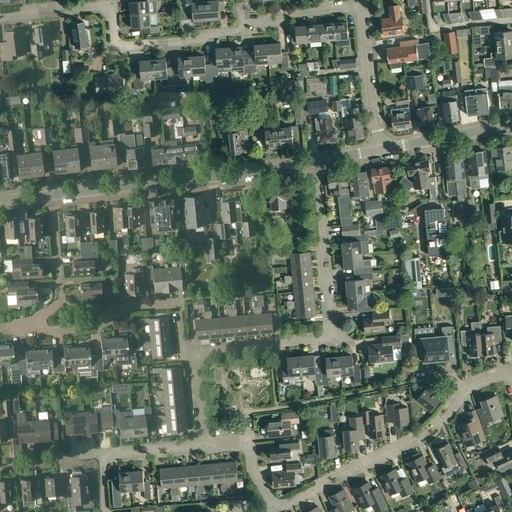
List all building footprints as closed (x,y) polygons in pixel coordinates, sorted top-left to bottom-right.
[(131,15),(149,14),(148,1),(157,0),(156,0),(142,0),(142,1),(130,2),(131,15)] [(198,0),(185,0),(186,9),(192,9),(193,21),(206,20),(205,2),(198,3),(198,0)] [(217,0),(217,1),(205,2),(206,20),(219,19),(218,7),(224,6),(223,0),(217,0)] [(410,0),(412,5),(418,4),(419,13),(427,12),(425,0),(410,0)] [(389,7),(390,18),(381,19),(383,28),(381,28),(382,34),(384,34),(384,36),(403,33),(401,17),(400,17),(398,6),(389,7)] [(511,8),(499,10),(502,18),(511,17),(511,8)] [(502,18),(499,10),(494,10),(497,19),(502,18)] [(477,20),(474,12),(468,13),(472,21),(477,20)] [(479,12),(474,12),(477,20),(483,20),(479,12)] [(149,14),(131,15),(132,28),(144,27),(145,33),(159,32),(158,26),(150,26),(149,14)] [(451,24),(448,14),(443,15),(446,25),(451,24)] [(454,14),(448,14),(451,24),(457,23),(454,14)] [(347,22),(334,23),(335,40),(348,39),(347,22)] [(84,23),(72,25),(74,41),(75,48),(89,46),(88,39),(87,32),(85,32),(84,23)] [(322,41),(335,40),(334,23),(321,24),(322,41)] [(308,26),(310,42),(322,41),(321,24),(308,26)] [(292,44),(310,42),(308,26),(295,27),(296,33),(292,33),(292,44)] [(495,39),(495,46),(511,44),(511,31),(504,32),(504,31),(499,32),(494,33),(494,26),(480,27),(481,35),(489,34),(489,40),(495,39)] [(33,36),(34,44),(30,44),(32,59),(42,58),(40,44),(48,43),(48,42),(52,41),(51,35),(47,36),(46,27),(34,29),(35,36),(33,36)] [(0,43),(0,53),(1,61),(16,59),(15,51),(25,50),(25,53),(26,53),(23,30),(14,31),(14,30),(12,31),(6,32),(7,43),(0,43)] [(454,31),(443,33),(446,54),(457,52),(454,31)] [(401,68),(400,62),(430,58),(428,43),(419,44),(418,40),(400,43),(400,47),(386,49),(388,64),(390,63),(391,69),(401,68)] [(280,44),(267,45),(269,63),(281,62),(282,71),(289,70),(287,56),(281,56),(280,44)] [(511,44),(495,46),(496,53),(491,53),(491,58),(484,59),(484,67),(497,66),(497,59),(501,59),(502,60),(507,59),(506,58),(511,57),(511,44)] [(256,64),(269,63),(267,45),(254,46),(255,58),(249,59),(250,73),(256,73),(256,64)] [(238,74),(250,73),(249,59),(243,60),(242,47),(229,48),(230,66),(231,71),(236,70),(236,72),(238,74)] [(211,62),(211,68),(212,76),(219,76),(218,67),(230,66),(229,48),(216,49),(217,62),(211,62)] [(70,60),(69,49),(62,50),(63,61),(70,60)] [(201,80),(206,80),(206,83),(212,82),(212,76),(211,68),(205,69),(204,56),(191,57),(193,75),(198,75),(198,79),(201,80)] [(186,76),(193,75),(191,57),(178,58),(179,71),(173,71),(174,91),(182,90),(187,84),(186,76)] [(161,92),(174,91),(173,71),(167,72),(166,59),(153,61),(154,79),(160,78),(161,92)] [(337,60),(339,68),(350,67),(350,59),(337,60)] [(154,79),(153,61),(140,62),(141,74),(135,74),(136,88),(142,88),(141,80),(154,79)] [(312,62),(314,71),(320,70),(317,62),(312,62)] [(452,63),(454,83),(461,82),(459,63),(452,63)] [(422,75),(407,77),(408,90),(423,88),(422,75)] [(98,95),(123,93),(124,98),(132,97),(130,76),(122,77),(110,78),(110,76),(105,76),(105,78),(96,79),(98,95)] [(302,80),(295,81),(296,93),(303,93),(302,80)] [(508,86),(499,87),(499,93),(500,108),(510,108),(511,107),(511,80),(508,81),(508,86)] [(400,95),(406,87),(402,84),(396,92),(400,95)] [(467,85),(467,90),(465,91),(467,116),(478,115),(475,89),(475,84),(467,85)] [(486,88),(475,89),(478,115),(489,113),(486,88)] [(249,100),(248,90),(240,91),(241,101),(242,101),(249,100)] [(454,91),(448,92),(452,120),(460,119),(457,101),(456,96),(455,96),(454,91)] [(452,120),(448,92),(441,93),(442,98),(440,98),(441,103),(441,104),(444,121),(452,120)] [(10,97),(11,105),(21,104),(20,96),(10,97)] [(407,96),(396,98),(397,105),(409,104),(407,96)] [(195,98),(182,99),(182,106),(196,105),(195,98)] [(358,115),(354,115),(353,109),(349,110),(348,99),(340,100),(342,117),(346,116),(350,139),(363,137),(363,135),(365,134),(364,130),(362,129),(359,117),(358,117),(358,115)] [(318,112),(328,111),(326,100),(308,102),(309,113),(318,112)] [(430,106),(415,109),(418,126),(434,123),(430,106)] [(162,107),(162,119),(180,118),(180,107),(162,107)] [(409,107),(391,110),(393,130),(411,127),(409,107)] [(243,119),(252,118),(251,114),(251,110),(241,111),(243,119)] [(251,114),(252,118),(254,130),(259,129),(257,113),(251,114)] [(142,124),(144,124),(152,123),(151,116),(142,117),(142,124)] [(332,130),(330,117),(316,119),(318,132),(317,132),(318,144),(329,142),(330,143),(335,143),(335,141),(337,141),(335,130),(332,130)] [(115,119),(108,120),(110,136),(117,135),(115,119)] [(152,123),(144,124),(146,138),(154,137),(152,123)] [(280,147),(278,129),(277,123),(269,124),(267,127),(268,130),(260,131),(261,143),(266,142),(267,149),(268,149),(268,151),(275,150),(275,148),(280,147)] [(246,126),(228,128),(231,154),(232,154),(233,155),(237,155),(238,153),(240,153),(240,152),(250,151),(249,141),(248,141),(246,126)] [(296,126),(278,129),(280,147),(287,146),(287,148),(293,147),(292,145),(293,145),(292,138),(297,138),(296,126)] [(50,127),(43,128),(45,142),(52,141),(50,127)] [(87,127),(80,128),(82,142),(89,141),(87,127)] [(195,127),(183,129),(184,137),(196,135),(195,127)] [(45,142),(43,128),(37,129),(39,143),(45,142)] [(82,142),(80,128),(73,129),(75,143),(82,142)] [(14,130),(7,131),(10,151),(16,150),(14,130)] [(120,151),(125,150),(127,168),(136,167),(136,166),(144,165),(143,156),(145,156),(145,147),(135,149),(133,135),(125,136),(124,134),(118,135),(120,151)] [(100,141),(101,146),(104,167),(116,166),(113,144),(112,140),(106,141),(100,141)] [(104,167),(101,146),(95,146),(95,142),(89,143),(92,169),(104,167)] [(167,164),(182,162),(180,146),(176,147),(175,142),(164,143),(165,148),(167,164)] [(196,144),(180,146),(182,162),(183,162),(198,160),(196,144)] [(64,150),(67,172),(79,170),(76,145),(70,146),(71,149),(64,150)] [(495,157),(497,170),(511,168),(511,154),(511,146),(494,148),(494,149),(490,149),(491,157),(495,157)] [(35,154),(28,154),(31,176),(43,175),(40,148),(35,148),(35,154)] [(152,165),(167,164),(165,148),(150,150),(152,165)] [(67,172),(64,150),(52,151),(55,173),(67,172)] [(485,152),(476,153),(479,180),(488,178),(487,173),(488,173),(485,152)] [(8,153),(0,154),(0,155),(1,162),(0,161),(0,182),(1,181),(11,179),(8,153)] [(480,188),(479,180),(476,153),(467,154),(469,175),(470,175),(470,181),(471,189),(476,189),(476,188),(477,188),(480,188)] [(31,176),(28,154),(16,156),(19,178),(31,176)] [(462,156),(453,157),(456,190),(457,195),(457,202),(463,201),(463,199),(462,198),(466,198),(465,183),(464,177),(465,177),(462,156)] [(447,179),(447,185),(448,196),(457,195),(456,190),(453,157),(444,158),(446,179),(447,179)] [(427,161),(407,165),(409,175),(411,175),(414,189),(429,186),(427,172),(429,171),(427,161)] [(390,168),(372,170),(373,181),(374,181),(376,193),(391,191),(390,179),(391,179),(390,168)] [(366,172),(358,173),(360,198),(362,198),(362,200),(369,200),(366,172)] [(355,199),(360,198),(358,173),(349,174),(352,196),(354,196),(355,199)] [(346,174),(328,177),(329,188),(332,187),(334,196),(338,196),(341,218),(342,226),(351,225),(351,217),(350,200),(347,185),(348,185),(346,174)] [(396,188),(406,195),(412,187),(412,184),(404,178),(396,188)] [(286,188),(267,190),(269,202),(270,202),(271,210),(287,209),(286,201),(287,201),(286,188)] [(202,197),(183,198),(186,229),(195,228),(195,226),(210,224),(208,208),(203,209),(202,197)] [(165,200),(156,201),(148,202),(150,225),(155,225),(155,232),(158,232),(168,231),(174,230),(173,223),(174,223),(171,199),(165,200)] [(233,201),(235,221),(242,221),(243,229),(247,228),(248,236),(255,236),(253,222),(247,222),(245,200),(233,201)] [(228,222),(235,221),(233,201),(221,202),(223,224),(218,225),(219,239),(225,238),(224,230),(229,230),(228,222)] [(381,201),(374,202),(375,216),(376,229),(400,227),(399,220),(384,222),(383,215),(381,201)] [(375,216),(374,202),(365,203),(367,217),(375,216)] [(496,222),(494,203),(486,204),(487,223),(496,222)] [(129,206),(125,207),(127,227),(140,226),(138,206),(137,206),(137,204),(129,205),(129,206)] [(120,228),(127,227),(125,207),(121,207),(121,205),(113,206),(113,208),(112,208),(114,233),(120,232),(120,228)] [(444,208),(424,210),(429,256),(441,255),(441,260),(450,259),(446,219),(445,219),(444,208)] [(94,212),(89,212),(91,233),(104,232),(103,212),(102,212),(101,210),(94,210),(94,212)] [(73,236),(74,241),(80,240),(78,215),(71,216),(71,214),(63,214),(63,222),(65,222),(66,237),(73,236)] [(511,215),(502,216),(504,233),(502,234),(503,241),(505,241),(505,243),(511,242),(511,215)] [(5,218),(4,218),(5,239),(18,238),(17,217),(13,218),(12,216),(5,216),(5,218)] [(28,218),(30,244),(36,243),(35,239),(43,238),(42,223),(44,223),(43,216),(35,216),(35,218),(28,218)] [(342,226),(341,226),(343,236),(352,235),(351,225),(342,226)] [(400,228),(389,231),(391,238),(394,237),(394,238),(401,236),(400,228)] [(344,256),(361,254),(369,254),(367,240),(369,240),(368,236),(380,235),(380,230),(376,230),(364,231),(365,234),(354,236),(354,242),(342,243),(342,244),(340,245),(340,252),(343,251),(344,256)] [(217,238),(206,239),(208,259),(219,258),(217,238)] [(163,251),(161,240),(153,240),(154,252),(163,251)] [(291,268),(311,266),(309,253),(291,255),(291,254),(282,255),(282,259),(290,258),(291,268)] [(87,255),(85,255),(85,261),(72,262),(73,266),(71,267),(71,274),(73,274),(73,275),(94,274),(93,268),(95,268),(98,266),(98,261),(97,254),(93,254),(87,255)] [(362,260),(361,254),(344,256),(345,269),(357,268),(358,274),(372,273),(371,266),(370,259),(362,260)] [(12,279),(21,279),(41,277),(41,276),(43,276),(43,268),(41,269),(40,264),(28,265),(28,259),(11,260),(12,279)] [(166,269),(168,292),(174,292),(174,291),(182,290),(181,279),(187,279),(185,263),(179,263),(179,267),(166,269)] [(168,292),(166,269),(152,270),(152,266),(146,267),(147,283),(153,282),(154,293),(162,292),(162,293),(168,292)] [(311,266),(291,268),(292,277),(291,277),(289,276),(284,277),(285,281),(312,278),(311,266)] [(125,289),(123,289),(124,297),(132,296),(132,295),(139,294),(138,282),(144,281),(143,269),(131,269),(131,274),(124,275),(125,289)] [(373,279),(372,273),(358,274),(358,280),(346,281),(347,294),(365,293),(365,292),(365,286),(368,286),(369,284),(369,279),(373,279)] [(92,284),(80,285),(80,292),(79,292),(79,300),(87,299),(87,298),(101,297),(101,289),(105,289),(105,277),(92,278),(92,284)] [(312,278),(285,281),(285,286),(290,285),(292,284),(293,284),(294,293),(313,291),(312,278)] [(474,280),(466,280),(466,289),(474,289),(475,289),(474,280)] [(23,282),(7,283),(7,296),(16,295),(16,302),(31,301),(31,303),(39,303),(38,295),(37,295),(36,288),(24,289),(23,282)] [(313,291),(294,293),(295,302),(293,302),(291,301),(287,302),(287,307),(315,304),(313,291)] [(365,292),(365,293),(347,294),(348,307),(361,306),(361,312),(376,311),(375,305),(373,305),(373,300),(371,299),(370,292),(365,292)] [(315,304),(287,307),(288,311),(292,310),(294,309),(296,309),(297,318),(316,316),(315,304)] [(247,336),(260,335),(257,307),(253,308),(253,312),(254,314),(255,316),(245,316),(247,336)] [(261,307),(257,307),(260,335),(272,334),(270,314),(261,315),(261,314),(262,311),(261,307)] [(234,337),(247,336),(245,316),(236,317),(236,316),(237,314),(236,309),(232,310),(234,337)] [(221,338),(234,337),(232,310),(227,310),(228,315),(229,316),(229,318),(220,319),(221,338)] [(376,318),(364,320),(365,333),(384,331),(384,325),(390,324),(388,310),(375,311),(376,318)] [(209,339),(221,338),(220,319),(210,319),(210,318),(211,316),(211,311),(207,312),(209,339)] [(196,340),(209,339),(207,312),(202,312),(203,317),(204,318),(204,320),(194,321),(196,340)] [(150,333),(169,331),(168,318),(149,320),(149,319),(140,319),(141,324),(149,324),(150,333)] [(483,355),(481,334),(480,323),(471,323),(471,331),(460,332),(462,344),(468,344),(470,356),(471,356),(471,358),(479,357),(479,355),(483,355)] [(434,333),(436,360),(442,360),(442,361),(449,361),(449,359),(449,353),(448,343),(454,342),(453,326),(442,327),(442,336),(435,337),(434,333)] [(481,334),(483,355),(486,355),(487,356),(495,356),(494,354),(495,354),(494,341),(501,341),(500,326),(487,327),(488,334),(481,334)] [(143,346),(170,344),(169,331),(150,333),(150,342),(149,342),(147,341),(142,342),(143,346)] [(434,333),(415,335),(416,347),(422,346),(423,356),(423,362),(424,362),(424,363),(431,362),(431,361),(436,360),(434,333)] [(136,369),(136,365),(135,348),(127,349),(126,334),(118,335),(119,338),(113,338),(115,357),(115,365),(131,364),(132,369),(136,369)] [(384,345),(370,346),(372,363),(391,360),(390,350),(401,349),(400,343),(409,342),(408,335),(399,336),(383,338),(384,345)] [(102,357),(96,358),(97,370),(103,370),(103,365),(105,365),(108,362),(108,358),(115,357),(113,338),(108,338),(108,336),(100,338),(102,357)] [(21,383),(21,376),(20,363),(14,363),(12,344),(4,343),(5,345),(0,345),(0,352),(1,365),(8,364),(8,369),(10,369),(11,383),(21,383)] [(90,371),(97,370),(96,358),(90,358),(89,344),(81,345),(81,347),(76,348),(77,367),(83,366),(83,370),(84,371),(90,371)] [(170,344),(143,346),(143,350),(148,350),(149,349),(151,349),(152,358),(171,356),(170,344)] [(65,368),(77,367),(76,348),(71,348),(71,346),(63,346),(64,360),(58,360),(59,373),(65,372),(65,368)] [(43,350),(38,350),(39,369),(52,369),(52,373),(59,373),(58,360),(52,361),(51,347),(43,348),(43,350)] [(26,362),(20,363),(21,376),(27,375),(27,370),(39,369),(38,350),(33,350),(33,348),(25,349),(26,362)] [(313,356),(300,357),(302,375),(307,375),(308,374),(309,378),(310,379),(315,379),(315,380),(316,382),(316,384),(317,386),(322,385),(321,372),(321,368),(314,368),(313,356)] [(352,356),(339,358),(341,375),(353,374),(354,383),(361,382),(359,368),(353,368),(352,356)] [(289,376),(302,375),(300,357),(287,358),(288,370),(282,371),(284,386),(290,385),(289,376)] [(328,377),(341,375),(339,358),(326,359),(327,371),(321,372),(322,385),(322,386),(329,385),(328,377)] [(409,366),(402,366),(403,378),(410,377),(409,366)] [(161,373),(162,382),(182,380),(180,368),(161,369),(161,368),(153,369),(153,374),(161,373)] [(183,393),(182,380),(162,382),(163,392),(161,392),(160,391),(155,391),(155,395),(183,393)] [(421,386),(420,386),(419,388),(424,391),(417,401),(431,412),(440,400),(436,396),(438,394),(439,395),(443,390),(435,384),(421,386)] [(184,405),(183,393),(155,395),(156,400),(160,399),(162,398),(164,398),(165,407),(184,405)] [(483,407),(477,409),(483,426),(489,424),(488,421),(503,415),(496,396),(481,402),(483,407)] [(11,399),(2,400),(3,415),(11,415),(11,399)] [(398,404),(387,405),(389,422),(395,422),(395,425),(409,424),(407,408),(399,408),(398,404)] [(157,416),(158,421),(185,418),(184,405),(165,407),(165,417),(164,417),(162,416),(157,416)] [(144,417),(132,418),(133,436),(146,435),(145,423),(151,422),(150,408),(144,408),(144,417)] [(133,436),(132,418),(119,419),(118,411),(112,411),(113,426),(119,425),(120,437),(133,436)] [(362,417),(363,424),(368,423),(370,438),(384,436),(382,415),(370,416),(370,411),(362,412),(362,417)] [(74,434),(74,432),(80,432),(80,433),(81,434),(82,441),(86,441),(84,413),(72,414),(72,412),(64,413),(66,435),(74,434)] [(95,412),(84,413),(86,441),(90,440),(90,433),(91,432),(91,431),(97,430),(97,432),(105,431),(103,415),(95,416),(95,412)] [(282,420),(268,421),(269,438),(291,436),(290,424),(299,423),(298,413),(282,414),(282,420)] [(39,449),(36,421),(25,422),(24,414),(16,414),(18,444),(27,443),(27,440),(32,440),(32,441),(34,442),(35,449),(39,449)] [(363,424),(362,417),(350,418),(351,430),(343,431),(345,451),(359,449),(357,436),(364,435),(363,424)] [(459,426),(465,446),(485,439),(477,417),(466,420),(467,423),(459,426)] [(186,431),(185,418),(158,421),(158,425),(163,425),(164,423),(166,423),(167,433),(186,431)] [(48,420),(36,421),(39,449),(43,449),(42,441),(44,440),(44,439),(49,438),(50,440),(58,440),(56,424),(48,425),(48,420)] [(323,431),(324,437),(319,437),(320,449),(318,451),(319,455),(321,456),(321,457),(335,456),(332,430),(323,431)] [(283,441),(283,447),(270,448),(271,461),(291,459),(291,451),(299,451),(298,440),(283,441)] [(448,444),(436,450),(444,467),(441,468),(446,478),(457,472),(452,464),(457,462),(461,469),(466,466),(459,452),(454,455),(448,444)] [(498,448),(485,454),(491,466),(497,463),(501,471),(511,466),(511,449),(501,454),(498,448)] [(422,457),(408,464),(417,482),(426,478),(429,484),(440,478),(434,465),(427,468),(422,457)] [(223,463),(226,491),(230,490),(229,486),(228,484),(228,483),(238,482),(236,462),(223,463)] [(211,465),(212,484),(222,483),(222,485),(221,487),(221,491),(226,491),(223,463),(211,465)] [(211,465),(198,466),(200,493),(205,493),(204,488),(203,486),(203,485),(212,484),(211,465)] [(287,472),(272,473),(274,488),(295,486),(294,473),(301,472),(300,465),(286,466),(287,472)] [(196,494),(200,493),(198,466),(185,467),(187,487),(196,486),(197,487),(196,489),(196,494)] [(185,467),(173,468),(175,496),(180,495),(179,491),(178,489),(178,488),(187,487),(185,467)] [(175,496),(173,468),(160,470),(162,489),(171,488),(171,490),(171,491),(171,496),(175,496)] [(395,470),(381,477),(390,495),(399,490),(402,497),(413,491),(407,478),(400,481),(395,470)] [(131,472),(132,491),(144,490),(144,499),(151,499),(150,485),(144,485),(143,471),(131,472)] [(132,491),(131,472),(119,473),(120,487),(112,488),(113,507),(122,506),(121,501),(120,492),(132,491)] [(85,477),(80,477),(80,474),(70,474),(71,478),(72,490),(73,490),(73,497),(67,498),(68,511),(75,511),(75,504),(80,504),(79,500),(87,500),(85,477)] [(58,478),(44,479),(45,496),(55,496),(56,499),(66,499),(65,485),(59,485),(58,478)] [(508,486),(504,478),(497,481),(501,489),(508,486)] [(478,487),(475,479),(468,483),(471,490),(478,487)] [(40,492),(34,493),(33,480),(21,481),(23,501),(35,500),(35,505),(41,504),(40,492)] [(10,481),(0,482),(0,509),(3,510),(2,502),(12,502),(10,481)] [(380,492),(374,495),(368,483),(354,490),(363,508),(372,503),(376,511),(387,506),(380,492)] [(336,509),(329,511),(347,511),(353,509),(344,490),(330,497),(336,509)] [(497,505),(486,510),(487,511),(500,511),(499,510),(504,507),(500,496),(494,498),(497,505)] [(459,497),(453,500),(458,510),(464,508),(459,497)]
